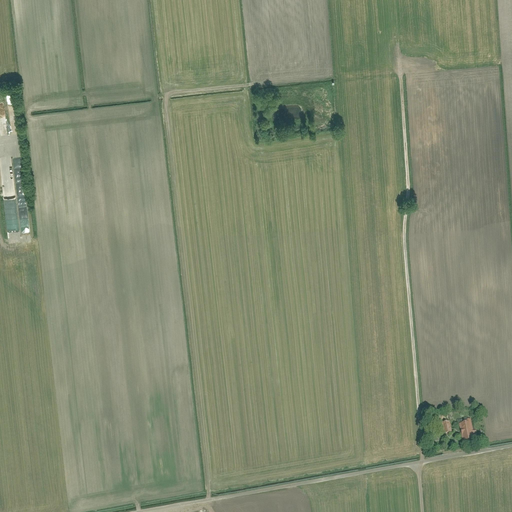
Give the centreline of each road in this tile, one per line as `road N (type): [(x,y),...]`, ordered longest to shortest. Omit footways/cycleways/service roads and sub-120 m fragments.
road 1 (track): [(399,71),(423,461)]
road 2 (unclassified): [(511,445),(141,511)]
